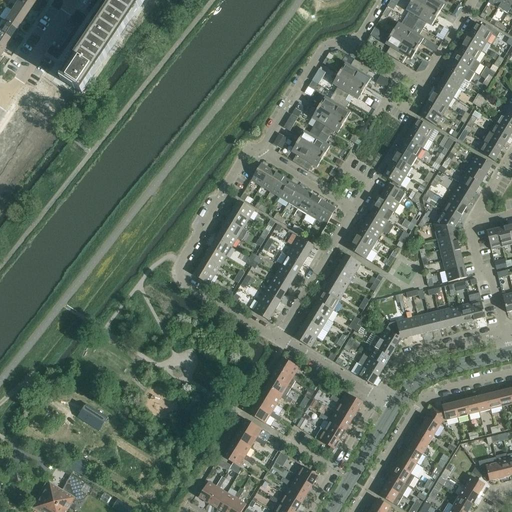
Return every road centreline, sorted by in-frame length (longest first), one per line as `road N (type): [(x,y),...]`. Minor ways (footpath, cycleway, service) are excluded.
road 1 (unclassified): [(0,383),(301,0)]
road 2 (residential): [(276,338),(179,281),(177,269),(246,152),(259,151)]
road 3 (residential): [(354,511),(426,397),(511,372)]
road 4 (residential): [(259,151),(324,47),(362,36),(384,0)]
road 5 (residential): [(276,338),(353,208)]
road 6 (residential): [(376,394),(398,361),(416,352),(504,332)]
road 7 (tertiary): [(395,405),(436,370),(510,352)]
road 8 (tertiary): [(331,511),(395,405)]
